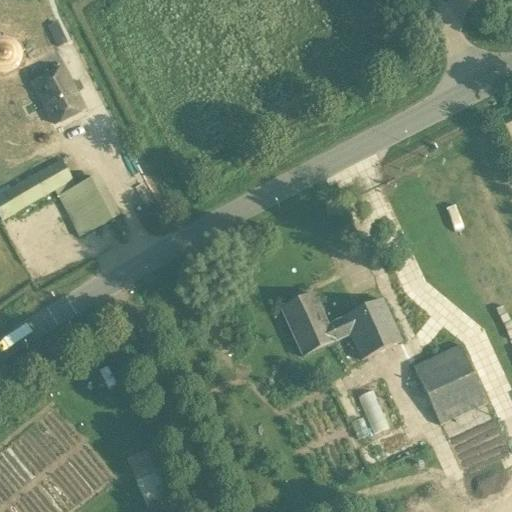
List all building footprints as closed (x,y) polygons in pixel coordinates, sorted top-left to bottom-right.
[(15,43),(10,40),(4,38),(0,38),(0,76),(2,76),(8,75),(14,72),(18,67),(20,61),(21,55),(19,49),(15,43)] [(54,126),(82,111),(61,70),(33,84),(54,126)] [(0,222),(48,197),(51,202),(58,199),(78,239),(110,222),(120,217),(97,177),(76,187),(60,161),(0,194),(0,222)] [(360,362),(400,343),(380,301),(326,326),(312,295),(278,311),(301,359),(348,337),(360,362)] [(412,368),(440,426),(487,404),(459,346),(412,368)] [(373,432),(389,425),(372,388),(357,395),(373,432)] [(404,440),(399,429),(365,444),(370,455),(404,440)]
